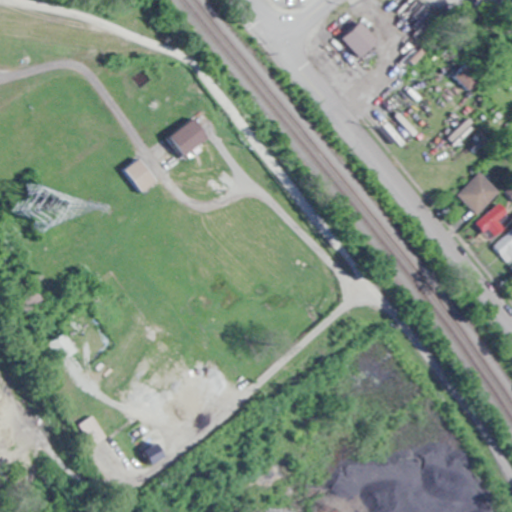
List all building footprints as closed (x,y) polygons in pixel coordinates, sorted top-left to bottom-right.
[(350,57),(357,49),(338,31),(330,40),(350,57)] [(492,192),(472,172),(449,196),(469,216),(492,192)] [(488,249),(503,265),(511,255),(511,227),(511,226),(488,249)] [(48,362),(68,352),(58,332),(38,343),(48,362)] [(79,424),(91,445),(107,437),(94,415),(79,424)]
